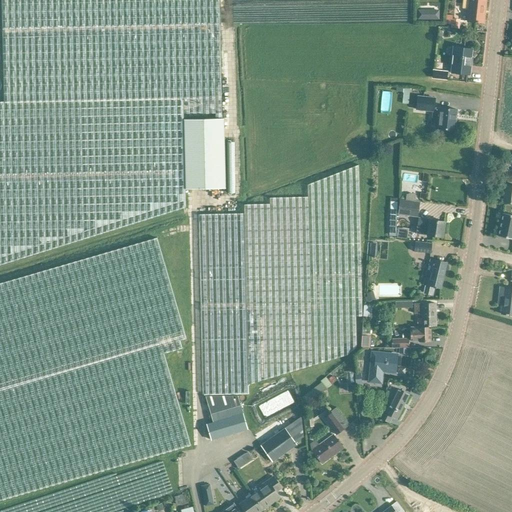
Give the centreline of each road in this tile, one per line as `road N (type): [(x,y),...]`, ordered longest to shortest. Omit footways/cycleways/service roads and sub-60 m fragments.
road 1 (tertiary): [(315,511),(414,423),(457,337),(474,253),(498,0)]
road 2 (unknown): [(204,511),(194,215)]
